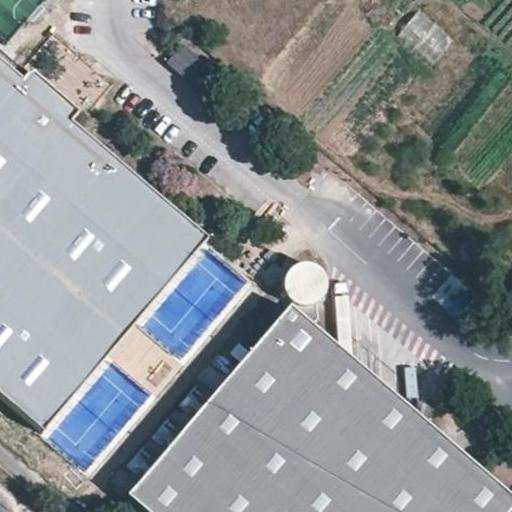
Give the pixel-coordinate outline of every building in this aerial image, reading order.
[(430,67),(453,41),(420,11),(397,37),(430,67)] [(0,400),(28,425),(92,350),(130,306),(186,239),(195,228),(183,218),(71,123),(78,114),(57,97),(29,71),(21,81),(0,62),(0,400)] [(195,228),(186,239),(130,306),(92,350),(28,425),(37,434),(74,392),(136,320),(207,239),(195,228)] [(182,282),(205,310),(238,283),(215,255),(182,282)] [(316,270),(308,265),(299,263),(289,265),(280,271),(275,280),(273,289),(276,299),(282,306),(289,311),(299,313),(308,311),(316,305),(321,298),(323,287),(321,278),(316,270)] [(299,313),(289,311),(285,309),(281,314),(304,333),(311,324),(308,311),(299,313)] [(511,511),(511,509),(417,429),(399,431),(397,412),(394,410),(375,411),(374,392),(371,390),(353,392),(351,373),(349,371),(330,372),(328,354),(304,333),(281,314),(119,504),(128,511),(511,511)] [(349,371),(328,354),(330,372),(349,371)] [(371,390),(351,373),(353,392),(371,390)] [(394,410),(374,392),(375,411),(394,410)] [(417,429),(397,412),(399,431),(417,429)]
